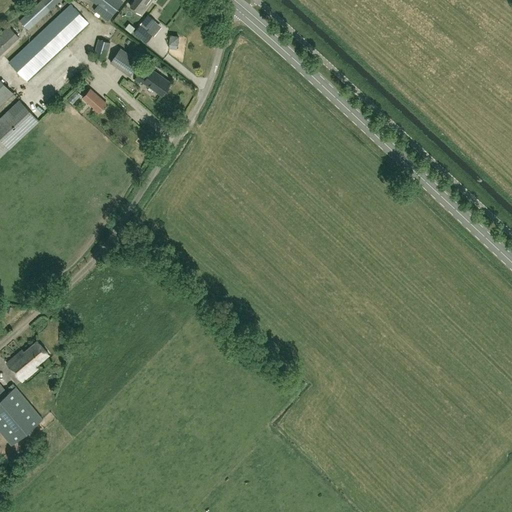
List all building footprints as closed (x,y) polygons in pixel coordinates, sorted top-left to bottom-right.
[(42,0),(41,0),(20,20),(28,29),(50,9),(42,0)] [(42,0),(50,9),(60,0),(42,0)] [(123,1),(121,0),(90,0),(97,5),(93,10),(107,21),(123,1)] [(134,0),(129,6),(141,15),(152,0),(134,0)] [(26,80),(88,22),(71,4),(9,62),(26,80)] [(152,34),(148,31),(156,21),(148,14),(134,32),(146,42),(152,34)] [(0,33),(0,55),(19,37),(9,26),(0,33)] [(105,59),(110,42),(98,39),(94,56),(105,59)] [(120,49),(110,63),(129,76),(139,62),(120,49)] [(143,82),(162,95),(171,82),(152,69),(148,75),(140,70),(134,79),(142,84),(143,82)] [(0,103),(12,92),(0,79),(0,103)] [(135,93),(139,88),(129,82),(125,87),(135,93)] [(107,103),(90,88),(82,98),(93,108),(91,110),(97,115),(107,103)] [(19,100),(0,117),(0,155),(38,121),(19,100)] [(36,365),(49,354),(38,340),(24,352),(22,349),(6,362),(22,381),(38,368),(36,365)] [(0,431),(12,445),(43,419),(15,387),(8,393),(0,382),(0,431)]
